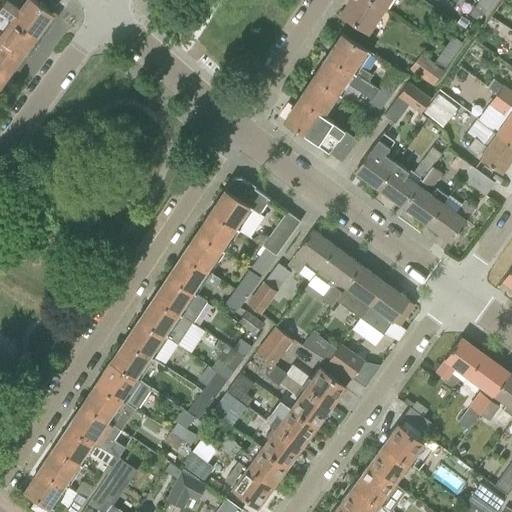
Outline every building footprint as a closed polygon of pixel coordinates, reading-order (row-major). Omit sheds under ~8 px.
[(52,12),(35,0),(0,0),(0,6),(36,33),(52,12)] [(367,31),(383,7),(372,0),(349,0),(339,15),(340,16),(342,14),(367,31)] [(487,9),(493,0),(479,0),(477,2),(487,9)] [(479,21),(487,9),(477,2),(469,14),(479,21)] [(36,33),(0,6),(0,38),(21,54),(36,33)] [(461,16),(457,22),(464,27),(468,21),(461,16)] [(369,52),(358,44),(341,33),(326,55),(355,74),(368,82),(372,75),(359,66),(369,52)] [(453,36),(444,48),(454,55),(463,43),(453,36)] [(21,54),(0,38),(0,70),(6,75),(21,54)] [(447,64),(454,55),(444,48),(437,57),(447,64)] [(443,69),(433,62),(420,53),(410,68),(433,84),(443,69)] [(341,95),(355,74),(326,55),(321,63),(324,66),(316,78),(313,75),(312,76),(341,95)] [(389,97),(406,74),(404,73),(397,68),(390,78),(387,76),(378,88),(389,97)] [(341,95),(312,76),(312,77),(315,79),(307,91),(304,89),(298,97),(326,116),(341,95)] [(433,96),(409,79),(398,95),(409,102),(421,111),(433,96)] [(511,86),(510,89),(504,84),(496,95),(511,106),(511,86)] [(380,109),(389,97),(378,88),(369,101),(380,109)] [(442,126),(457,108),(439,93),(424,111),(442,126)] [(511,106),(496,95),(479,119),(499,135),(511,144),(511,106)] [(326,117),(326,116),(298,97),(283,119),(317,141),(316,143),(328,152),(344,130),(326,117)] [(511,156),(511,144),(499,135),(479,119),(477,118),(467,132),(474,137),(468,146),(481,155),(479,156),(501,172),(511,156)] [(341,161),(352,145),(356,139),(344,130),(328,152),(341,161)] [(383,132),(380,138),(371,150),(369,149),(354,171),(377,187),(390,169),(396,162),(384,153),(394,140),(383,132)] [(423,177),(432,165),(422,158),(413,170),(423,177)] [(408,177),(411,173),(396,162),(390,169),(377,187),(402,206),(418,184),(408,177)] [(431,187),(442,172),(432,165),(423,177),(421,180),(431,187)] [(494,182),(478,170),(471,165),(462,178),(485,195),(494,182)] [(258,213),(269,198),(240,177),(232,177),(210,210),(238,229),(239,228),(250,236),(263,216),(258,213)] [(447,196),(437,188),(432,195),(428,192),(418,184),(402,206),(427,224),(440,205),(447,196)] [(452,214),(446,209),(440,205),(427,224),(450,241),(466,220),(465,219),(474,206),(465,200),(456,212),(454,211),(452,214)] [(224,251),(238,229),(210,210),(204,219),(207,221),(199,233),(196,231),(195,232),(224,251)] [(275,255),(300,220),(288,212),(274,231),(275,232),(264,247),(275,255)] [(290,235),(299,241),(308,227),(299,221),(290,235)] [(321,265),(335,246),(311,229),(286,263),(298,272),(304,264),(315,273),(321,265)] [(210,272),(224,251),(195,232),(198,235),(190,247),(187,244),(181,253),(210,272)] [(344,286),(360,264),(335,246),(321,265),(315,273),(331,285),(321,297),(331,304),(342,289),(344,286)] [(261,274),(275,255),(264,247),(251,266),(261,274)] [(220,279),(210,272),(181,253),(175,262),(179,264),(171,276),(167,274),(196,294),(204,281),(214,288),(220,279)] [(277,285),(288,269),(276,261),(265,277),(277,285)] [(371,301),(384,282),(360,264),(344,286),(354,292),(358,295),(360,293),(371,301)] [(511,265),(502,279),(511,286),(511,265)] [(246,298),(260,277),(248,269),(234,289),(246,298)] [(181,315),(196,294),(167,274),(166,275),(170,278),(162,290),(158,287),(153,296),(181,315)] [(276,290),(264,281),(248,303),(260,312),(276,290)] [(399,325),(414,304),(408,300),(408,299),(384,282),(371,301),(359,317),(373,327),(373,326),(382,333),(391,320),(393,321),(393,320),(399,325)] [(236,311),(246,298),(234,289),(224,303),(236,311)] [(191,322),(181,315),(153,296),(147,305),(151,307),(143,319),(139,317),(167,336),(177,343),(191,322)] [(262,322),(246,311),(238,322),(253,333),(262,322)] [(153,358),(167,336),(139,317),(138,318),(141,320),(134,332),(130,330),(124,339),(153,358)] [(274,364),(293,339),(275,325),(256,351),(274,364)] [(335,351),(337,347),(319,334),(309,348),(328,360),(335,351)] [(243,357),(251,346),(239,337),(231,349),(243,357)] [(471,374),(484,355),(460,337),(444,358),(445,359),(436,372),(445,379),(454,366),(456,367),(458,365),(471,374)] [(139,379),(153,358),(124,339),(119,347),(122,350),(114,362),(111,359),(110,360),(139,379)] [(352,378),(364,361),(365,359),(341,342),(337,347),(335,351),(328,360),(347,374),(352,378)] [(233,371),(243,357),(231,349),(221,363),(233,371)] [(492,394),(508,372),(484,355),(471,374),(481,382),(479,384),(492,394)] [(149,386),(139,379),(110,360),(110,361),(113,363),(105,375),(101,373),(96,381),(125,401),(135,407),(148,389),(149,386)] [(341,383),(347,374),(328,360),(322,369),(318,366),(310,378),(307,376),(301,385),(330,406),(345,386),(341,383)] [(285,373),(274,365),(267,376),(278,384),(280,383),(289,389),(297,395),(289,406),(316,426),(330,406),(301,385),(285,373)] [(212,400),(228,379),(216,371),(202,390),(212,400)] [(511,415),(511,374),(508,372),(492,394),(505,403),(501,408),(511,415)] [(110,422),(125,401),(96,381),(82,403),(110,422)] [(198,419),(212,400),(202,390),(187,411),(198,419)] [(241,390),(236,397),(235,398),(257,414),(266,402),(253,393),(251,397),(241,390)] [(479,412),(489,398),(479,391),(458,421),(467,429),(479,412)] [(489,420),(499,405),(489,398),(479,412),(489,420)] [(316,426),(289,406),(281,400),(266,420),(272,424),(301,446),(316,426)] [(103,434),(110,422),(82,403),(81,404),(84,406),(76,418),(73,416),(67,424),(114,455),(118,458),(125,446),(114,439),(113,440),(103,434)] [(432,423),(425,418),(409,407),(401,418),(424,434),(432,423)] [(177,422),(170,431),(188,444),(195,436),(177,422)] [(114,455),(67,424),(62,433),(65,435),(57,447),(54,445),(53,446),(82,465),(89,454),(99,461),(96,465),(104,470),(114,455)] [(301,446),(272,424),(265,433),(268,435),(260,446),(287,466),(301,446)] [(423,443),(413,435),(397,424),(382,444),(411,466),(418,456),(415,454),(423,443)] [(188,444),(170,431),(163,440),(181,453),(188,444)] [(287,466),(260,446),(254,441),(249,448),(246,452),(235,444),(229,453),(243,464),(272,485),(287,466)] [(411,466),(382,444),(367,464),(393,483),(401,473),(404,475),(411,466)] [(68,486),(82,465),(53,446),(53,447),(56,449),(48,461),(45,459),(39,467),(68,486)] [(213,467),(191,450),(181,464),(202,480),(213,467)] [(506,494),(511,486),(511,459),(494,485),(506,494)] [(272,485),(243,464),(236,474),(239,476),(231,486),(258,506),(272,485)] [(386,493),(393,483),(367,464),(353,484),(383,505),(389,496),(386,493)] [(53,508),(68,486),(39,467),(33,476),(36,478),(28,490),(25,488),(24,489),(53,508)] [(206,483),(183,467),(166,499),(182,507),(188,495),(197,499),(206,483)] [(110,472),(96,492),(113,504),(127,484),(110,472)] [(83,482),(76,492),(86,499),(93,489),(83,482)] [(476,511),(497,511),(504,500),(479,482),(464,504),(471,509),(476,511)] [(377,511),(383,505),(353,484),(339,503),(350,511),(377,511)] [(76,511),(86,499),(76,492),(61,511),(76,511)] [(225,497),(214,511),(239,511),(242,509),(236,505),(227,498),(225,497)] [(350,511),(339,503),(332,511),(350,511)]
